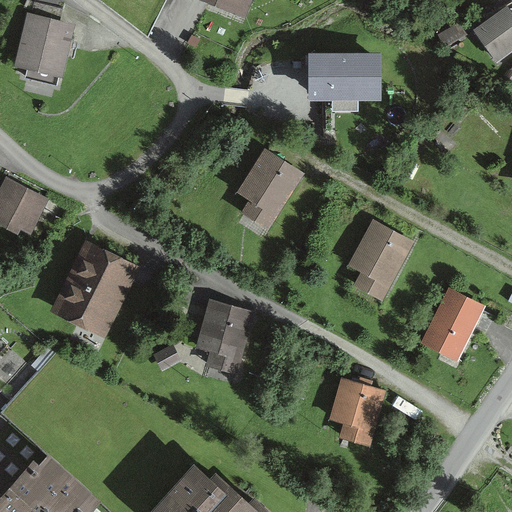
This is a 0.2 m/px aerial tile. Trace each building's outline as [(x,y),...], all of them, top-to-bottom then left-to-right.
[(251,0),(208,0),(246,14),(251,0)] [(511,49),(511,9),(507,3),(473,26),(496,60),(511,49)] [(75,21),(27,11),(14,63),(63,74),(75,21)] [(381,50),(309,49),(309,95),(382,96),(381,50)] [(269,229),(305,171),(265,145),(237,189),(250,197),(242,210),(269,229)] [(46,198),(6,179),(0,191),(0,219),(18,229),(21,223),(30,228),(46,198)] [(415,241),(373,217),(348,262),(361,270),(354,283),(383,299),(415,241)] [(141,264),(86,237),(51,308),(106,337),(141,264)] [(458,359),(485,304),(449,286),(421,341),(458,359)] [(255,310),(208,296),(196,346),(210,349),(206,364),(238,372),(255,310)] [(0,511),(111,511),(98,499),(86,511),(0,511),(0,492),(34,455),(38,459),(45,451),(3,413),(37,370),(0,336),(0,511)] [(182,360),(173,343),(153,353),(163,370),(182,360)] [(385,388),(342,375),(329,417),(343,422),(339,435),(370,445),(385,388)] [(86,511),(98,499),(45,451),(38,459),(34,455),(0,492),(0,511),(86,511)] [(210,472),(195,457),(147,509),(149,511),(276,511),(255,492),(250,497),(215,466),(210,472)]
